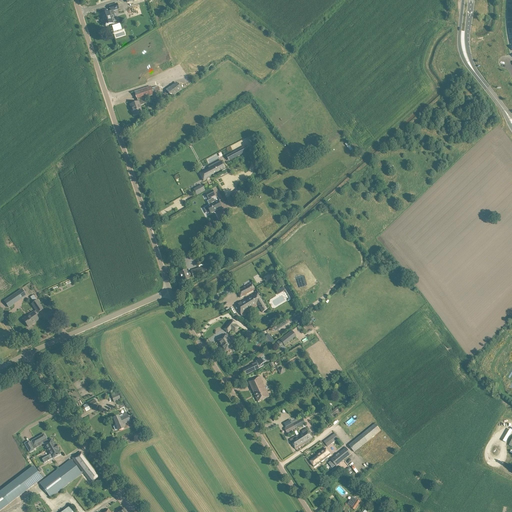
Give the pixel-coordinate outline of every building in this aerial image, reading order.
[(119,9),(117,4),(109,6),(110,10),(111,11),(100,15),(101,18),(102,18),(103,21),(102,21),(104,26),(105,26),(107,26),(107,25),(113,23),(112,23),(117,21),(114,15),(115,15),(113,11),(119,9)] [(161,99),(164,103),(171,98),(182,90),(176,83),(165,91),(166,92),(163,94),(165,96),(161,99)] [(134,92),(137,100),(145,97),(153,95),(151,89),(150,87),(134,92)] [(145,97),(137,100),(137,103),(130,105),(132,110),(134,116),(142,114),(139,106),(147,103),(145,97)] [(236,158),(234,153),(226,158),(228,162),(229,162),(234,159),(236,158)] [(202,178),(203,181),(225,169),(221,160),(208,167),(209,169),(203,172),(205,176),(202,178)] [(197,196),(205,191),(202,185),(193,190),(197,196)] [(212,190),(205,194),(207,197),(208,199),(215,195),(212,190)] [(209,205),(207,207),(208,210),(210,214),(222,208),(218,201),(215,202),(214,198),(207,202),(209,205)] [(207,273),(214,270),(205,248),(199,251),(205,266),(199,268),(201,275),(207,273)] [(183,281),(194,278),(194,277),(198,276),(201,275),(199,268),(191,271),(191,273),(187,274),(186,270),(180,273),(183,281)] [(240,298),(255,290),(251,283),(236,291),(240,298)] [(9,308),(18,301),(21,300),(21,299),(20,298),(25,295),(26,296),(22,290),(7,300),(4,301),(9,308)] [(256,293),(240,303),(236,306),(242,316),(246,313),(258,306),(262,313),(266,310),(256,293)] [(43,309),(37,300),(32,304),(38,313),(43,309)] [(33,312),(23,319),(28,327),(39,320),(33,312)] [(231,329),(235,332),(238,328),(234,325),(236,323),(232,320),(225,328),(229,331),(231,329)] [(292,331),(280,340),(283,345),(284,345),(296,336),(292,331)] [(268,334),(265,337),(271,344),(274,341),(268,334)] [(230,343),(227,339),(229,337),(227,335),(225,336),(218,340),(225,352),(232,347),(232,346),(234,345),(232,341),(230,343)] [(256,363),(252,364),(252,366),(243,370),(245,375),(259,368),(264,366),(263,363),(260,358),(256,361),(258,364),(257,365),(256,363)] [(269,397),(259,377),(248,382),(258,402),(269,397)] [(290,394),(292,399),(302,395),(300,390),(290,394)] [(121,400),(118,393),(111,396),(114,403),(121,400)] [(84,412),(86,411),(98,405),(95,399),(88,403),(83,406),(84,407),(82,408),(84,412)] [(332,419),(333,418),(334,418),(341,412),(337,407),(330,414),(330,415),(329,416),(332,419)] [(119,431),(123,429),(122,425),(130,422),(126,413),(113,418),(116,424),(113,427),(115,430),(118,430),(119,431)] [(298,421),(297,419),(297,417),(291,420),(297,430),(298,430),(297,428),(306,424),(303,419),(298,421)] [(283,425),(287,433),(294,429),(295,431),(297,430),(291,420),(283,425)] [(376,424),(375,423),(363,434),(349,445),(354,452),(357,450),(381,430),(376,424)] [(302,432),(299,434),(294,437),(290,440),(296,449),(305,444),(313,440),(312,438),(311,435),(306,428),(302,431),(302,432)] [(50,455),(42,459),(44,463),(52,459),(60,454),(58,450),(59,450),(58,448),(57,448),(56,447),(57,446),(56,445),(55,445),(51,439),(48,441),(46,439),(47,438),(44,434),(31,441),(34,446),(43,441),(44,443),(50,455)] [(339,439),(334,434),(329,438),(333,444),(339,439)] [(34,450),(29,441),(25,444),(30,453),(34,450)] [(352,455),(346,448),(331,460),(337,466),(352,455)] [(310,461),(314,467),(331,455),(326,449),(310,461)] [(82,473),(83,472),(91,483),(99,476),(80,452),(72,458),(82,471),(81,472),(82,473)] [(71,461),(40,484),(50,498),(68,485),(81,474),(71,461)] [(0,510),(9,504),(43,479),(33,466),(0,491),(0,510)] [(352,497),(348,504),(351,506),(351,507),(355,510),(360,502),(356,500),(352,497)]
